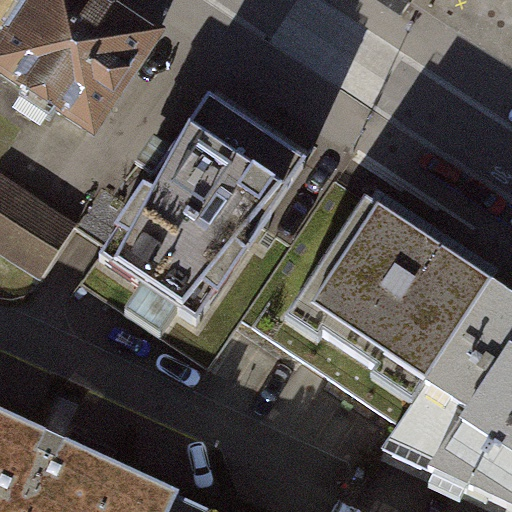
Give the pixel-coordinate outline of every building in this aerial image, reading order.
[(56,0),(2,82),(105,151),(170,53),(89,0),(56,0)] [(103,261),(202,327),(309,167),(210,101),(103,261)] [(0,186),(0,256),(42,284),(77,230),(3,182),(0,186)] [(251,332),(401,431),(492,294),(342,195),(251,332)] [(511,511),(511,307),(492,294),(401,431),(384,457),(501,511),(511,511)] [(0,511),(192,511),(68,457),(0,426),(0,511)]
